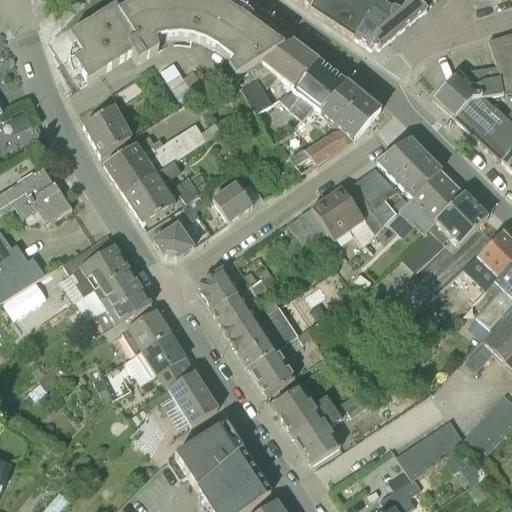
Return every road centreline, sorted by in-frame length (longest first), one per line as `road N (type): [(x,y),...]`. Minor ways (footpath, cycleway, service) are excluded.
road 1 (residential): [(162,294),(70,145),(14,0)]
road 2 (residential): [(162,294),(411,121)]
road 3 (residential): [(304,511),(162,294)]
road 4 (tertiary): [(377,84),(258,0)]
road 5 (tertiary): [(511,218),(411,121)]
